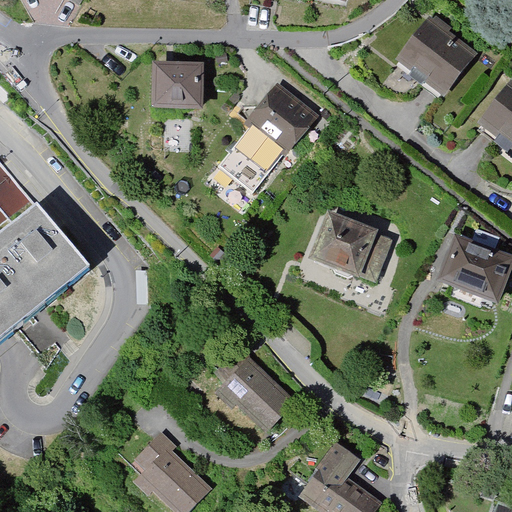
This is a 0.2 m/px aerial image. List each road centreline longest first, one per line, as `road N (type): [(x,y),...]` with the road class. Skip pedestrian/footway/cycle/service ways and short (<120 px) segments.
road 1 (residential): [(411,446),(354,414),(84,152),(13,40)]
road 2 (residential): [(398,0),(382,16),(309,42),(13,40)]
